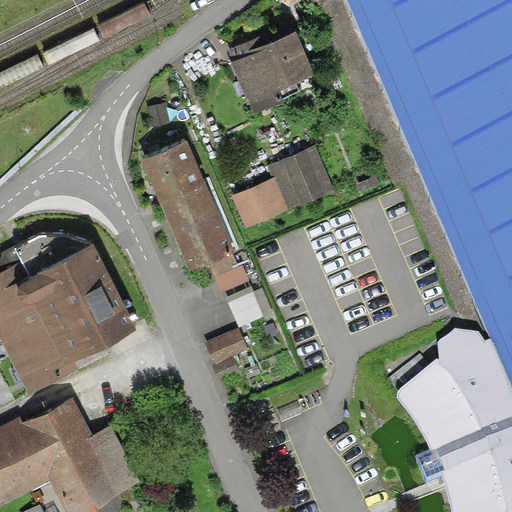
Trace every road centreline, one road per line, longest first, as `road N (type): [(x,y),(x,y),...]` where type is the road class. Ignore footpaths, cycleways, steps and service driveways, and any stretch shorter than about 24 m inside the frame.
road 1 (residential): [(248,511),(121,202),(75,148)]
road 2 (residential): [(235,0),(141,69),(75,148)]
